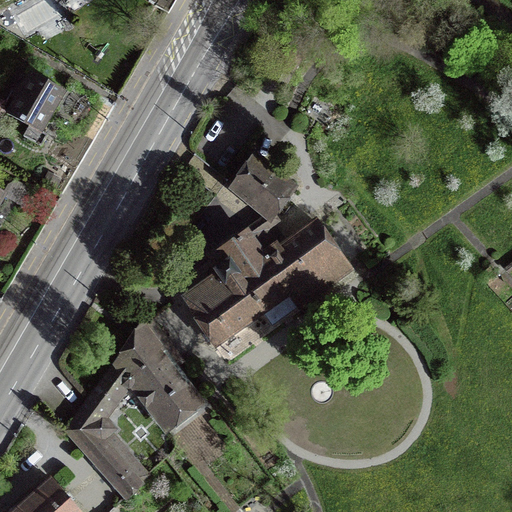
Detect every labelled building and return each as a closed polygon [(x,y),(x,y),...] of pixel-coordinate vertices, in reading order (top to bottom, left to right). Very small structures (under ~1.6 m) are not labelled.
[(113,0),(75,0),(85,17),(113,0)] [(157,0),(154,7),(167,15),(175,0),(157,0)] [(271,78),(285,86),(311,40),(297,32),(271,78)] [(41,133),(63,95),(29,75),(6,115),(28,128),(22,138),(40,148),(46,137),(41,133)] [(270,219),(294,186),(257,156),(233,189),(270,219)] [(261,255),(246,235),(218,254),(226,265),(215,272),(218,275),(184,299),(195,315),(192,316),(212,344),(261,310),(271,325),(295,308),(293,306),(347,267),(317,225),(281,251),(276,245),(261,255)] [(176,356),(147,317),(137,333),(116,364),(78,416),(73,424),(66,432),(125,499),(140,486),(138,484),(146,476),(109,433),(113,430),(102,418),(129,381),(166,431),(199,406),(167,363),(176,356)] [(16,511),(77,511),(51,481),(16,511)]
